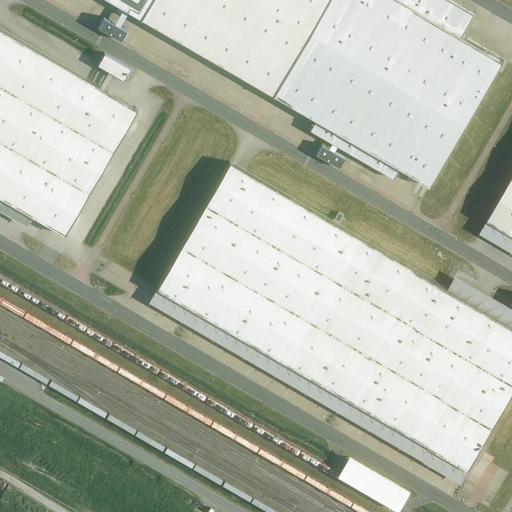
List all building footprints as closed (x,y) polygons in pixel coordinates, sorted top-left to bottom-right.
[(116,0),(137,12),(144,0),(116,0)] [(144,0),(137,12),(275,92),(329,0),(144,0)] [(329,0),(275,92),(434,184),(507,59),(463,33),(474,14),(450,0),(329,0)] [(122,39),(127,28),(100,17),(95,27),(122,39)] [(141,105),(0,24),(0,190),(69,230),(141,105)] [(102,52),(95,64),(124,79),(130,67),(102,52)] [(511,394),(511,321),(230,159),(150,297),(464,478),(511,394)] [(511,180),(490,219),(511,230),(511,180)]
